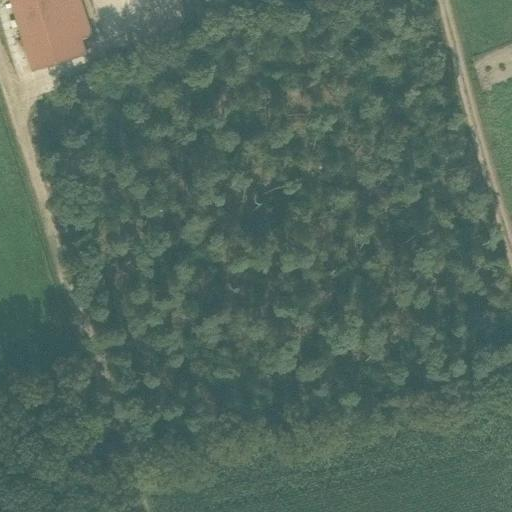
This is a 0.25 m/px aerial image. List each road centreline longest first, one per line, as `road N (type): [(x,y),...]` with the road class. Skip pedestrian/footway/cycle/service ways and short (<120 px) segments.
road 1 (track): [(0,56),(139,511)]
road 2 (track): [(511,267),(436,0)]
